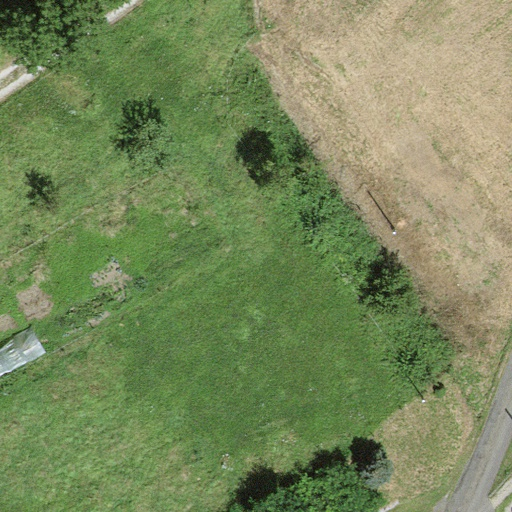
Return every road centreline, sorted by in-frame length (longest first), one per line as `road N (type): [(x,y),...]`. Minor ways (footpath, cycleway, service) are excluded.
road 1 (track): [(118,0),(0,80)]
road 2 (residential): [(462,511),(511,386)]
